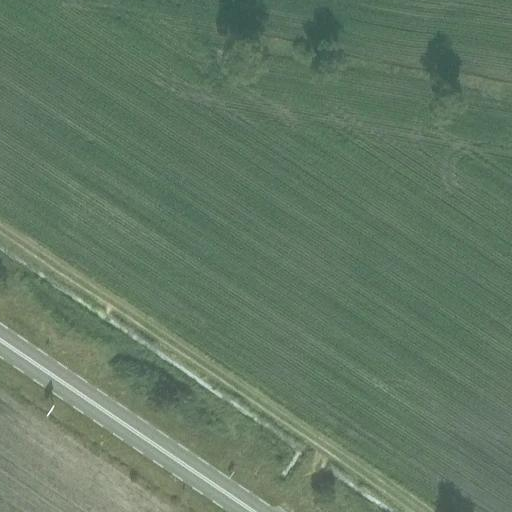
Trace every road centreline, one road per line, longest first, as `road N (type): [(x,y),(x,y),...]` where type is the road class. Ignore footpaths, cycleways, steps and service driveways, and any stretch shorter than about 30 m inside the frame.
road 1 (track): [(417,511),(0,231)]
road 2 (primary): [(252,511),(0,341)]
